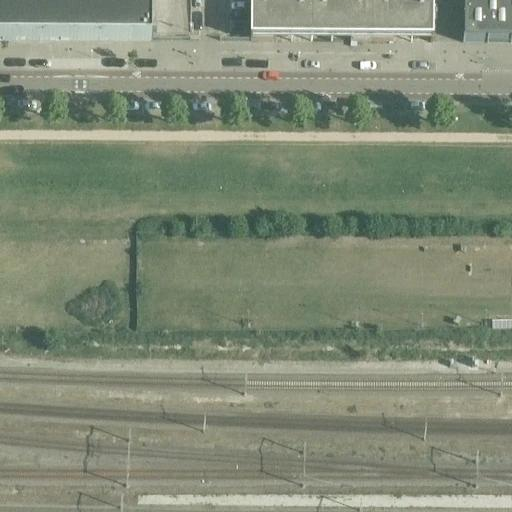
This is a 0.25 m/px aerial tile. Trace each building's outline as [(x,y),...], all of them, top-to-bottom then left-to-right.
[(0,0),(0,40),(151,42),(151,0),(0,0)] [(311,43),(310,0),(250,0),(250,43),(311,43)] [(371,43),(371,0),(310,0),(311,43),(371,43)] [(432,44),(432,0),(371,0),(371,43),(432,44)] [(511,0),(462,0),(463,44),(465,44),(465,43),(486,43),(486,44),(488,44),(488,43),(510,43),(510,44),(511,44),(511,43),(511,42),(511,0)]
